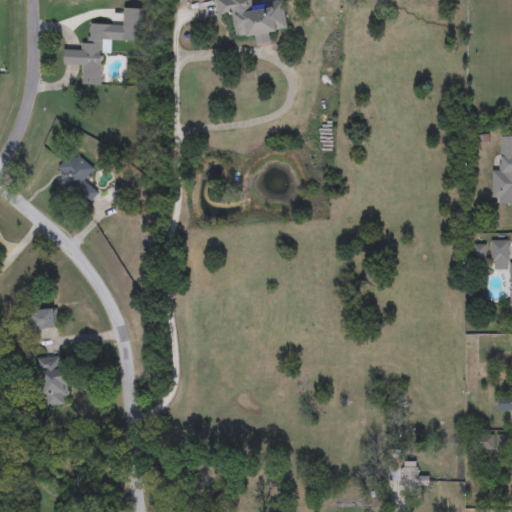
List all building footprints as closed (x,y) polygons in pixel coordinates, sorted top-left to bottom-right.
[(235,39),(232,17),(218,19),(215,0),(253,0),(254,5),(284,1),(288,29),(269,31),(271,44),(257,46),(255,36),(235,39)] [(111,54),(102,53),(101,85),(82,85),(83,65),(64,65),(64,50),(81,51),(81,43),(88,43),(89,24),(112,24),(111,54)] [(511,205),(492,205),(492,170),(501,170),(502,137),(511,137),(511,205)] [(95,169),(85,180),(99,192),(86,207),(58,182),(65,175),(57,168),(73,150),(95,169)] [(491,262),(491,240),(508,240),(508,262),(491,262)] [(57,309),(57,330),(30,330),(30,309),(57,309)] [(63,357),(64,404),(41,405),(39,358),(63,357)] [(511,414),(498,414),(498,396),(511,396),(511,414)] [(493,450),(477,450),(477,436),(493,436),(493,450)] [(403,485),(403,462),(417,462),(417,485),(403,485)]
